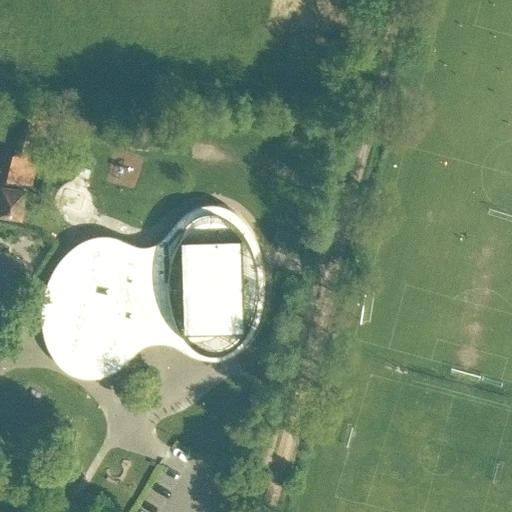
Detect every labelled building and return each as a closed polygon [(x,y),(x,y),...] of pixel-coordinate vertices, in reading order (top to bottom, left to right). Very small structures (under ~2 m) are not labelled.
[(0,211),(18,215),(23,191),(3,186),(0,201),(0,211)] [(87,243),(77,249),(69,257),(62,266),(59,271),(56,276),(52,289),(49,303),(49,310),(49,318),(52,332),(54,339),(61,352),(65,357),(70,361),(78,366),(84,367),(90,368),(100,367),(109,364),(116,359),(124,351),(132,339),(135,332),(140,318),(173,315),(175,323),(179,334),(186,343),(195,350),(202,353),(212,355),(219,354),(229,351),(238,346),(242,341),(251,329),(255,322),(261,307),(263,298),(264,281),(264,272),(261,254),(255,237),(251,229),(245,219),(237,211),(229,205),(219,202),(208,201),(198,203),(189,208),(183,212),(179,218),(172,230),(169,237),(166,250),(133,254),(129,249),(122,243),(113,239),(107,238),(101,238),(95,239),(87,243)] [(278,228),(275,237),(279,238),(287,240),(298,243),(301,235),(300,235),(279,229),(278,228)] [(0,307),(8,295),(28,264),(4,249),(3,251),(0,248),(0,307)] [(145,319),(137,340),(148,335),(160,335),(172,338),(185,344),(176,333),(171,324),(169,317),(145,319)]
